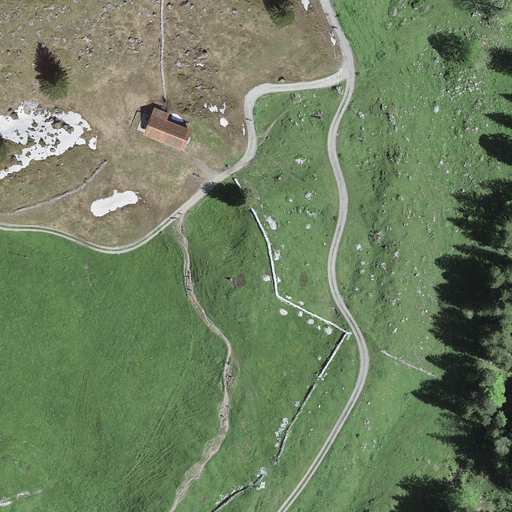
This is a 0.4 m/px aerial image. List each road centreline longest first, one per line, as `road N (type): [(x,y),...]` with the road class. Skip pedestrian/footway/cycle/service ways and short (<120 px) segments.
road 1 (track): [(282,511),(354,406),(365,373),(332,274),(343,216),(333,150),(351,71)]
road 2 (track): [(351,71),(334,82),(253,95),(247,160),(180,215)]
road 3 (track): [(180,215),(133,248),(104,251),(53,232),(0,228)]
